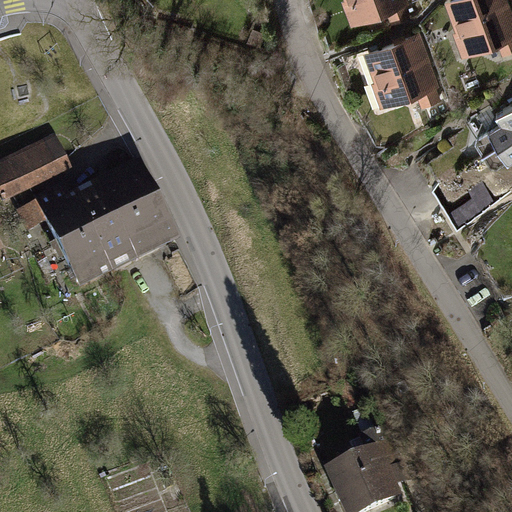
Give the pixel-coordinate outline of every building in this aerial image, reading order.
[(405,0),(347,0),(356,27),(408,10),(405,0)] [(511,10),(508,0),(460,0),(450,4),(470,56),(511,40),(511,10)] [(418,36),(369,56),(390,108),(439,89),(418,36)] [(511,106),(498,115),(504,125),(491,133),(511,164),(511,163),(511,106)] [(59,135),(0,163),(0,185),(8,201),(75,168),(59,135)] [(136,171),(29,225),(69,305),(177,251),(136,171)] [(382,442),(324,467),(344,511),(375,511),(406,499),(382,442)]
